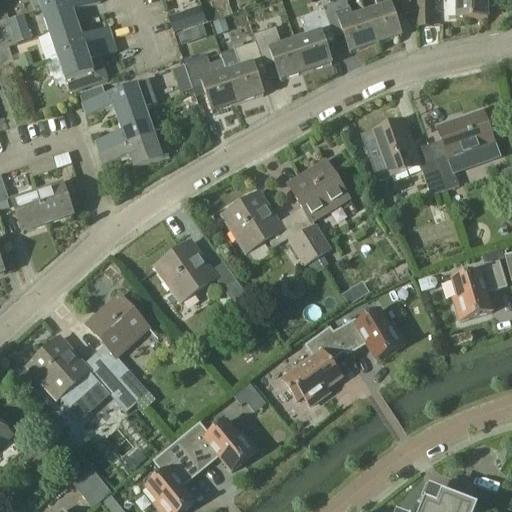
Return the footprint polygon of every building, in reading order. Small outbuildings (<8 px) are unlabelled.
[(41,12),(76,0),(29,0),(34,14),(41,12)] [(76,0),(41,12),(49,37),(78,27),(74,15),(100,6),(98,0),(76,0)] [(411,11),(410,0),(373,0),(378,13),(364,18),(375,49),(402,40),(392,12),(402,9),(403,14),(411,11)] [(430,0),(416,0),(417,29),(431,29),(430,0)] [(456,0),(456,23),(488,23),(487,0),(456,0)] [(322,11),(324,14),(331,37),(342,34),(350,57),(375,49),(364,18),(352,22),(345,3),(322,11)] [(199,7),(167,20),(174,37),(206,24),(199,7)] [(306,76),(332,67),(323,40),(331,37),(324,14),(302,21),(308,40),(296,45),(306,76)] [(49,37),(57,62),(113,43),(109,31),(82,40),(78,27),(49,37)] [(253,38),(256,46),(256,47),(257,46),(262,61),(271,57),(280,85),(306,76),(296,45),(282,49),(276,30),(253,38)] [(177,38),(181,49),(192,45),(188,34),(177,38)] [(68,97),(108,84),(104,69),(93,73),(90,64),(117,55),(113,43),(57,62),(66,87),(68,97)] [(221,57),(223,64),(239,107),(264,99),(255,71),(265,68),(262,61),(257,46),(256,47),(256,46),(221,57)] [(223,64),(210,68),(208,62),(185,70),(193,92),(203,89),(212,116),(239,107),(223,64)] [(147,84),(138,88),(109,98),(106,99),(102,89),(79,97),(82,107),(86,120),(113,111),(118,124),(146,114),(146,112),(156,109),(147,84)] [(95,145),(99,158),(155,139),(146,114),(118,124),(122,136),(95,145)] [(442,144),(428,149),(444,195),(458,190),(454,177),(498,161),(494,148),(482,116),(437,133),(442,144)] [(430,200),(444,195),(428,149),(415,153),(404,124),(372,136),(388,181),(420,169),(430,200)] [(134,173),(164,163),(155,139),(99,158),(103,169),(130,160),(134,173)] [(32,181),(57,173),(52,161),(28,169),(32,181)] [(312,226),(349,203),(325,165),(288,188),(302,212),(312,226)] [(0,178),(0,206),(9,203),(6,194),(2,181),(0,178)] [(63,189),(38,197),(48,229),(74,221),(63,189)] [(273,252),(288,243),(289,242),(279,227),(260,196),(222,220),(245,258),(268,244),(273,252)] [(23,237),(48,229),(38,197),(12,206),(23,237)] [(302,236),(324,271),(328,268),(323,259),(330,254),(314,228),(302,236)] [(310,280),(324,271),(302,236),(289,244),(304,271),(310,280)] [(180,307),(216,283),(217,282),(212,274),(191,245),(155,271),(180,307)] [(478,275),(453,282),(458,300),(454,302),(461,325),(492,316),(486,297),(507,291),(500,266),(477,273),(478,275)] [(237,285),(224,294),(240,316),(253,307),(237,285)] [(105,349),(95,358),(138,406),(148,396),(118,361),(150,333),(120,299),(86,329),(105,349)] [(355,324),(334,337),(345,355),(348,359),(366,346),(377,365),(405,348),(393,327),(389,329),(379,313),(356,327),(355,324)] [(331,365),(345,355),(334,337),(330,332),(306,349),(315,362),(283,385),(297,405),(303,400),(310,410),(329,396),(327,393),(342,381),(331,365)] [(138,406),(95,358),(84,368),(60,341),(27,371),(57,404),(60,402),(70,414),(96,390),(96,389),(99,386),(117,407),(118,406),(126,416),(137,407),(138,406)] [(0,424),(0,450),(13,439),(0,424)] [(209,439),(200,428),(177,447),(201,475),(219,460),(232,476),(257,455),(241,436),(238,439),(226,425),(209,439)] [(183,490),(201,475),(177,447),(154,466),(163,476),(146,490),(158,505),(155,508),(158,511),(187,511),(195,506),(183,490)] [(475,511),(430,494),(417,504),(425,507),(422,511),(475,511)]
